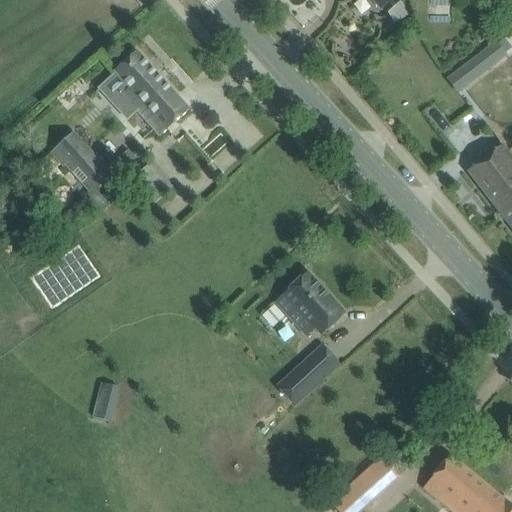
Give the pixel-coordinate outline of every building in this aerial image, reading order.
[(391,0),(372,0),(381,9),(391,0)] [(450,22),(451,0),(428,0),(428,21),(450,22)] [(394,24),(407,16),(400,2),(388,14),(390,17),(394,24)] [(495,40),(445,79),(457,94),(507,55),(495,40)] [(161,136),(175,124),(190,110),(137,52),(115,71),(118,73),(105,85),(104,89),(112,97),(115,97),(124,90),(126,91),(123,94),(161,136)] [(99,193),(115,179),(74,133),(50,153),(63,168),(68,163),(91,189),(87,193),(91,198),(85,202),(96,215),(98,217),(110,206),(109,205),(107,203),(99,193)] [(503,218),(511,210),(511,154),(504,144),(484,160),(468,172),(503,218)] [(12,182),(0,192),(0,209),(9,220),(30,201),(12,182)] [(511,210),(503,218),(511,228),(511,210)] [(322,336),(345,315),(308,273),(284,295),(275,303),(307,337),(316,329),(322,336)] [(295,407),(325,379),(308,359),(277,387),(295,407)] [(115,421),(120,386),(100,383),(95,418),(115,421)] [(451,457),(424,489),(451,511),(511,511),(511,506),(506,501),(505,502),(451,457)] [(361,478),(331,504),(338,511),(360,511),(377,497),(361,478)]
